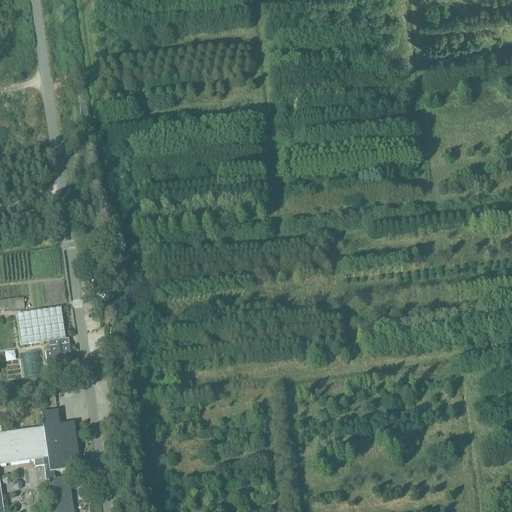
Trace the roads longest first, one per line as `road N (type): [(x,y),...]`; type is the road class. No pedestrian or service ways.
road 1 (residential): [(34,0),(106,511)]
road 2 (unknown): [(125,251),(511,209)]
